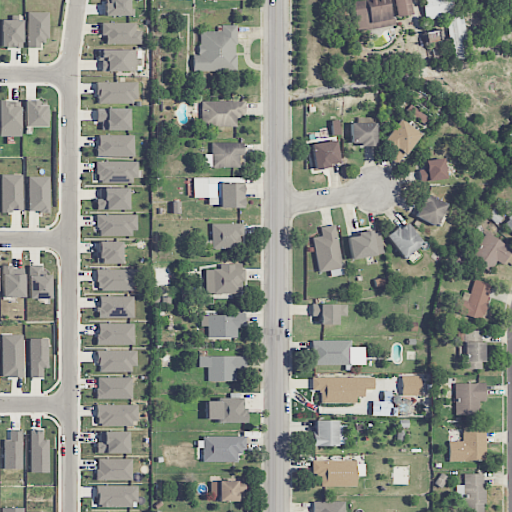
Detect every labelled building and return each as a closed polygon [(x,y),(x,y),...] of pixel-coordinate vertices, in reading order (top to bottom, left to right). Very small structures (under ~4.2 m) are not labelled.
[(104,0),(104,16),(131,16),(131,0),(104,0)] [(387,0),(363,0),(351,2),(356,32),(391,26),(387,0)] [(413,14),(410,0),(394,0),(397,17),(413,14)] [(421,0),(425,20),(454,15),(451,0),(421,0)] [(48,12),(27,13),(28,48),(41,48),(41,41),(49,40),(48,12)] [(453,59),(468,58),(464,15),(448,16),(453,59)] [(22,20),(0,20),(0,47),(22,47),(22,20)] [(136,23),(101,23),(101,36),(106,36),(105,44),(142,44),(142,31),(136,31),(136,23)] [(237,25),(221,25),(221,31),(199,31),(199,55),(192,55),(192,71),(236,72),(237,25)] [(100,71),(141,72),(141,50),(101,50),(100,71)] [(97,83),(97,103),(138,102),(137,82),(97,83)] [(0,136),(20,136),(19,107),(10,107),(9,101),(0,100),(0,136)] [(25,127),(46,127),(46,105),(38,105),(38,100),(24,101),(25,127)] [(244,101),(201,102),(202,127),(238,126),(238,113),(245,113),(244,101)] [(129,108),(96,109),(96,122),(101,122),(101,131),(129,131),(129,108)] [(387,156),(398,164),(420,134),(400,119),(384,142),(392,149),(387,156)] [(351,146),(376,145),(376,122),(351,123),(351,146)] [(134,136),(97,135),(97,157),(134,157),(134,136)] [(337,142),(312,143),(313,167),(339,166),(337,142)] [(205,167),(239,168),(239,156),(243,156),(244,143),(212,143),(211,154),(205,154),(205,167)] [(419,170),(420,181),(446,180),(444,159),(425,160),(425,170),(419,170)] [(136,183),(136,162),(96,161),(96,183),(136,183)] [(1,211),(22,212),(23,175),(2,174),(1,211)] [(50,211),(49,176),(28,177),(29,212),(50,211)] [(242,177),(192,178),(193,198),(208,198),(208,205),(219,205),(219,208),(243,208),(242,177)] [(128,188),(99,188),(99,198),(96,198),(96,210),(128,210),(128,188)] [(438,226),(446,203),(424,195),(416,218),(438,226)] [(97,215),(97,236),(135,236),(135,215),(97,215)] [(386,237),(403,259),(422,244),(405,222),(386,237)] [(243,223),(211,224),(211,249),(240,248),(240,236),(244,236),(243,223)] [(320,227),(321,236),(312,237),(317,272),(342,269),(335,225),(320,227)] [(380,231),(356,233),(356,236),(348,237),(350,258),(382,256),(380,231)] [(503,265),(511,250),(511,248),(486,233),(470,259),(491,271),(497,261),(503,265)] [(121,264),(121,241),(96,241),(96,264),(121,264)] [(205,270),(205,294),(243,294),(243,264),(219,265),(219,269),(205,270)] [(29,299),(50,299),(50,275),(43,275),(43,265),(28,265),(29,299)] [(24,297),(23,267),(2,267),(2,298),(24,297)] [(96,270),(96,290),(138,290),(137,269),(96,270)] [(461,291),(454,312),(481,320),(492,285),(474,280),(470,294),(461,291)] [(134,297),(98,296),(98,317),(133,318),(134,297)] [(338,325),(338,316),(347,316),(347,305),(312,304),(311,316),(319,316),(319,325),(338,325)] [(237,338),(237,326),(245,326),(245,314),(200,315),(200,327),(207,326),(207,338),(237,338)] [(134,345),(134,323),(96,324),(96,345),(134,345)] [(463,331),(464,361),(485,361),(485,341),(480,342),(480,330),(463,331)] [(23,377),(24,334),(2,334),(2,377),(23,377)] [(48,368),(48,339),(30,339),(29,378),(43,378),(43,368),(48,368)] [(351,340),(312,341),(312,365),(365,365),(365,347),(351,347),(351,340)] [(135,351),(97,351),(97,372),(135,372),(135,351)] [(246,357),(198,356),(198,367),(207,368),(207,381),(235,382),(235,368),(246,369),(246,357)] [(421,396),(420,376),(401,376),(401,396),(421,396)] [(132,399),(131,377),(96,378),(97,399),(132,399)] [(311,378),(312,391),(319,390),(320,403),(356,403),(356,397),(364,397),(364,390),(374,390),(374,377),(311,378)] [(485,383),(454,384),(455,416),(479,415),(479,401),(485,401),(485,383)] [(242,398),(216,398),(216,402),(205,401),(205,422),(246,422),(246,407),(242,407),(242,398)] [(371,415),(390,416),(390,402),(372,401),(371,415)] [(136,426),(136,405),(96,404),(96,426),(136,426)] [(313,422),(313,446),(344,446),(344,421),(313,422)] [(47,473),(48,440),(42,440),(42,431),(30,430),(29,473),(47,473)] [(485,430),(462,431),(462,437),(448,438),(449,462),(486,461),(485,430)] [(3,469),(21,469),(22,431),(9,431),(9,441),(4,441),(3,469)] [(128,431),(99,432),(99,443),(96,443),(96,454),(128,453),(128,431)] [(234,462),(234,454),(245,453),(244,437),(201,437),(202,462),(234,462)] [(132,481),(132,459),(96,459),(96,480),(132,481)] [(356,486),(356,461),(312,461),(312,475),(321,475),(321,486),(356,486)] [(463,485),(456,486),(456,500),(464,500),(463,511),(484,511),(484,474),(463,474),(463,485)] [(238,502),(238,492),(245,492),(245,482),(210,481),(210,496),(218,496),(218,502),(238,502)] [(136,485),(96,486),(97,507),(136,507),(136,485)] [(344,511),(344,501),(312,502),(311,511),(344,511)]
